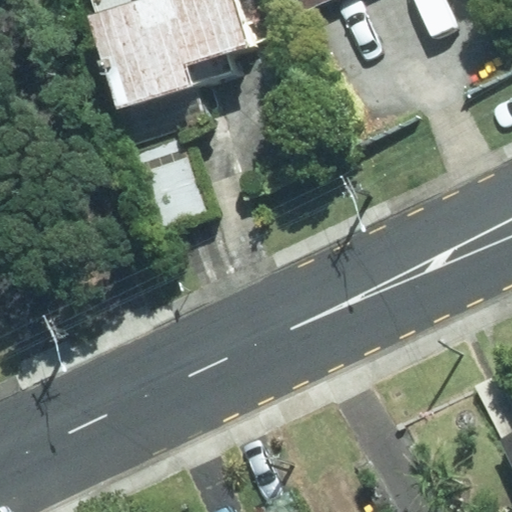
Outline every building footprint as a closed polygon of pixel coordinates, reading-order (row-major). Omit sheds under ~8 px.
[(113,0),(152,112),(251,79),(244,59),(276,48),(259,0),(113,0)] [(311,0),(315,9),(333,0),(311,0)] [(190,143),(148,159),(175,231),(217,215),(190,143)] [(511,444),(511,379),(486,391),(511,444)] [(312,511),(301,487),(260,506),(262,511),(312,511)]
